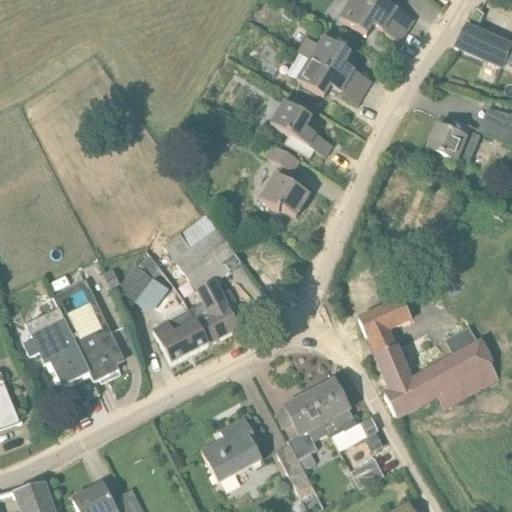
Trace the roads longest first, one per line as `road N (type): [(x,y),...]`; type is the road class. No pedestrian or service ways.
road 1 (unclassified): [(0,480),(272,343),(299,319),(315,288)]
road 2 (residential): [(315,288),(386,124),(464,0)]
